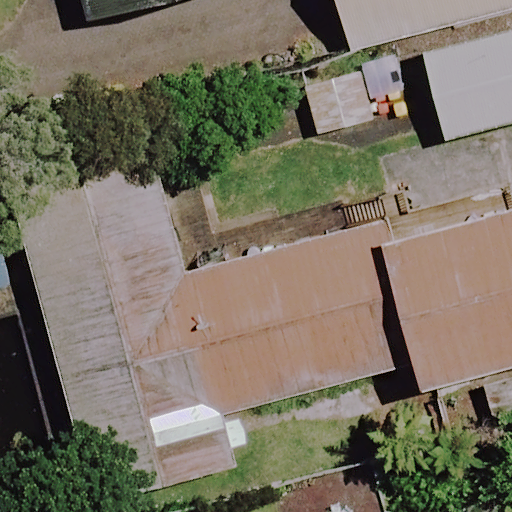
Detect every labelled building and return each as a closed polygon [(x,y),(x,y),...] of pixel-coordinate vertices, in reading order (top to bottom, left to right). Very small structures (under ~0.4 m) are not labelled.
[(88,0),(94,30),(245,0),(88,0)] [(345,0),(352,30),(478,0),(345,0)] [(464,126),(511,112),(511,25),(442,45),(464,126)] [(410,52),(297,81),(314,147),(427,118),(410,52)] [(511,365),(511,211),(400,239),(396,225),(181,278),(170,234),(33,268),(92,511),(241,474),(228,422),(425,374),(428,386),(511,365)]
